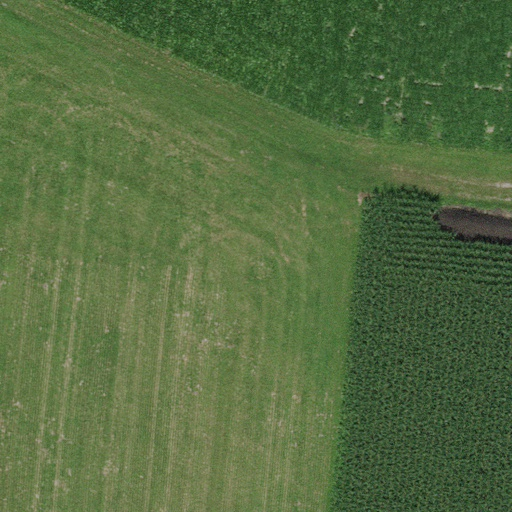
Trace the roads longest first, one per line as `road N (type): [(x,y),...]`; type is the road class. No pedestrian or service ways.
road 1 (track): [(371,511),(403,182)]
road 2 (track): [(375,179),(511,194)]
